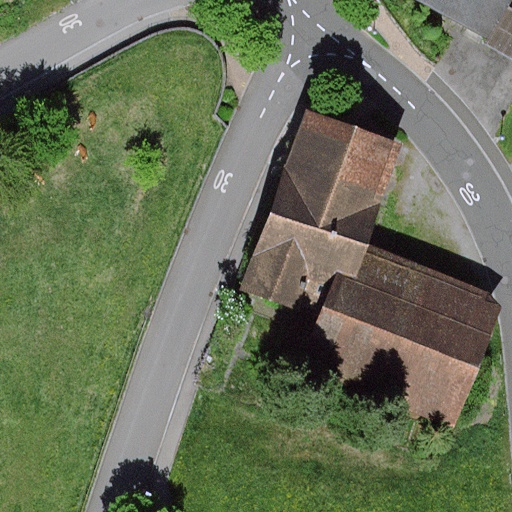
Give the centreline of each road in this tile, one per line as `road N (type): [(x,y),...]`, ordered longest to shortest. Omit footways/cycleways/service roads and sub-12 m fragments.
road 1 (residential): [(317,6),(125,511)]
road 2 (residential): [(317,6),(436,104),(511,218)]
road 3 (residential): [(143,0),(0,75)]
